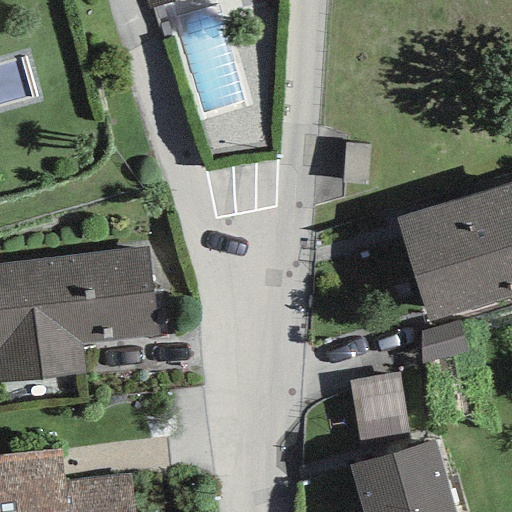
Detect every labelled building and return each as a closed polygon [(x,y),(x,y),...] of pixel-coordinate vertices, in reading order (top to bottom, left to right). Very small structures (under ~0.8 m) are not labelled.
[(144,0),(148,10),(180,0),(144,0)] [(369,146),(344,144),(342,185),(366,186),(369,146)] [(511,181),(395,219),(429,325),(511,298),(511,181)] [(148,247),(0,264),(0,381),(84,372),(81,345),(158,336),(148,247)] [(458,322),(421,331),(422,366),(467,354),(458,322)] [(399,372),(349,382),(360,441),(410,431),(399,372)] [(454,511),(434,441),(349,467),(362,511),(454,511)] [(134,511),(131,474),(64,481),(60,451),(0,457),(0,511),(134,511)]
